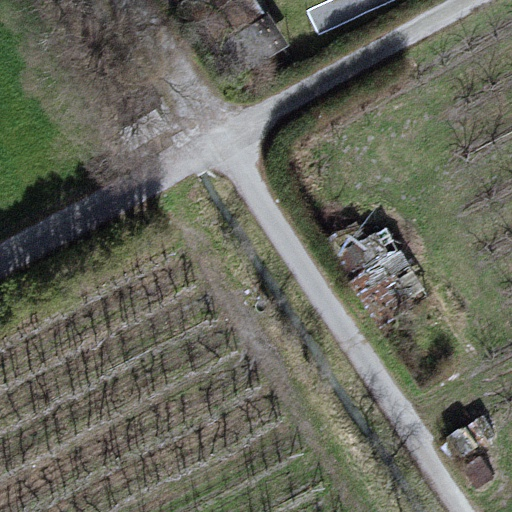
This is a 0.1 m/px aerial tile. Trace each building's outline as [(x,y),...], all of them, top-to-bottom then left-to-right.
[(278,45),(249,0),(199,0),(191,6),(235,73),(278,45)] [(170,123),(150,89),(110,113),(130,147),(170,123)] [(376,319),(422,292),(386,231),(365,243),(355,227),(331,241),(376,319)] [(493,432),(482,417),(448,440),(459,456),(493,432)] [(491,475),(480,458),(465,468),(477,485),(491,475)]
